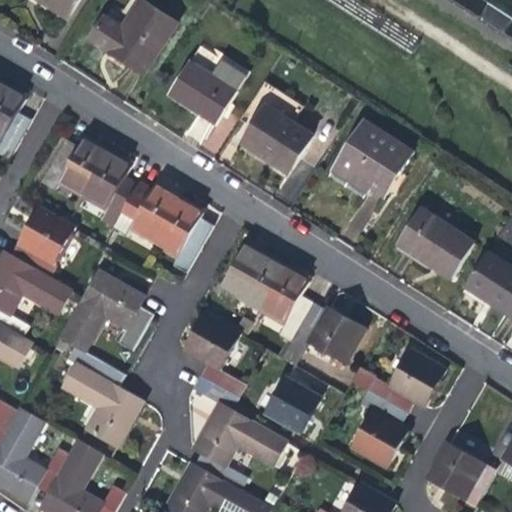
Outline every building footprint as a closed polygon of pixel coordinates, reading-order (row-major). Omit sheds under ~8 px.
[(43,0),(66,14),(75,0),(43,0)] [(143,1),(124,29),(106,18),(93,38),(130,62),(145,71),(176,23),(143,1)] [(215,125),(247,77),(201,47),(170,94),(188,107),(215,125)] [(266,81),(252,102),(241,119),(255,129),(245,143),(262,154),(290,172),(312,135),(295,124),(306,108),(266,81)] [(19,96),(3,86),(0,91),(0,137),(4,140),(0,146),(0,152),(11,159),(32,120),(20,113),(27,101),(19,96)] [(411,151),(368,124),(340,166),(360,179),(384,194),(411,151)] [(63,178),(86,192),(107,155),(97,148),(84,140),(78,150),(65,143),(43,181),(57,189),(63,178)] [(103,220),(116,227),(137,188),(126,180),(132,170),(122,164),(107,155),(86,192),(111,206),(103,220)] [(139,185),(137,188),(116,227),(115,228),(128,236),(134,226),(158,240),(180,200),(169,193),(156,186),(152,193),(139,185)] [(197,210),(180,200),(158,240),(182,254),(175,267),(188,275),(215,227),(203,218),(205,215),(197,210)] [(476,243),(422,208),(399,243),(419,255),(453,277),(476,243)] [(15,244),(9,255),(48,279),(57,262),(54,260),(73,228),(67,225),(43,210),(27,238),(24,243),(17,239),(15,244)] [(251,245),(248,250),(285,271),(288,266),(266,254),(251,245)] [(239,294),(264,308),(285,271),(248,250),(222,296),(234,303),(239,294)] [(511,266),(489,252),(466,286),(500,308),(511,315),(511,266)] [(0,265),(0,326),(9,332),(17,317),(10,314),(23,292),(58,313),(70,292),(48,279),(9,255),(6,254),(0,265)] [(280,334),(293,342),(316,303),(303,295),(309,285),(303,282),(285,271),(264,308),(288,321),(280,334)] [(155,315),(140,306),(145,298),(135,292),(101,272),(85,301),(67,332),(65,336),(86,348),(105,315),(128,328),(120,341),(134,350),(155,315)] [(328,310),(316,303),(293,342),(284,358),(299,367),(310,344),(344,363),(366,326),(345,314),(330,306),(328,310)] [(209,362),(201,376),(240,398),(248,384),(222,370),(242,335),(206,314),(197,330),(186,349),(209,362)] [(32,345),(9,332),(0,326),(0,355),(19,367),(32,345)] [(129,396),(107,383),(115,369),(75,346),(68,359),(79,366),(67,387),(101,408),(89,428),(118,445),(143,405),(129,396)] [(360,366),(351,381),(409,415),(418,401),(428,407),(438,389),(448,373),(411,350),(391,384),(360,366)] [(232,412),(240,398),(201,376),(193,389),(222,406),(232,412)] [(303,433),(323,399),(286,378),(267,411),(303,433)] [(402,427),(409,415),(351,381),(345,393),(345,394),(373,410),(353,444),(390,466),(402,446),(410,433),(402,427)] [(0,450),(20,415),(6,406),(0,417),(0,450)] [(209,456),(201,470),(239,492),(246,477),(226,466),(238,445),(275,466),(288,443),(232,412),(222,406),(212,422),(198,449),(209,456)] [(23,411),(20,415),(0,450),(0,483),(14,492),(29,500),(37,487),(50,495),(73,457),(59,449),(47,470),(25,457),(44,423),(23,411)] [(80,443),(73,457),(50,495),(43,508),(50,511),(115,511),(127,493),(115,486),(104,504),(81,491),(102,455),(80,443)] [(511,443),(503,460),(511,464),(511,443)] [(478,503),(495,473),(484,466),(448,445),(431,476),(445,484),(466,496),(478,503)] [(294,458),(295,476),(314,475),(313,456),(294,458)] [(251,511),(257,502),(239,492),(201,470),(193,465),(183,484),(170,508),(176,511),(204,511),(210,504),(223,511),(251,511)] [(315,511),(393,511),(396,507),(397,506),(388,501),(384,499),(360,485),(344,511),(324,511),(318,508),(315,511)]
